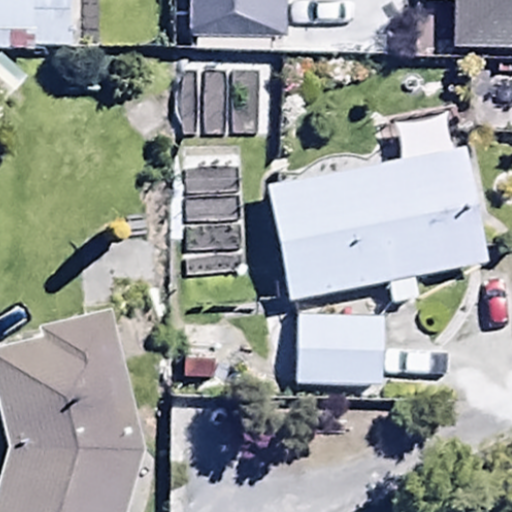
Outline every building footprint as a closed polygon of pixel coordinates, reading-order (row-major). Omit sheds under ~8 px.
[(76,0),(0,0),(0,51),(77,50),(76,0)] [(511,0),(440,0),(441,49),(511,49),(511,0)] [(393,158),(257,189),(279,306),(376,284),(382,310),(411,303),(405,279),(477,263),(450,144),(445,145),(438,116),(386,127),(393,158)] [(0,342),(0,511),(116,511),(134,450),(110,312),(28,326),(30,338),(0,342)] [(285,319),(286,385),(369,384),(369,319),(285,319)]
